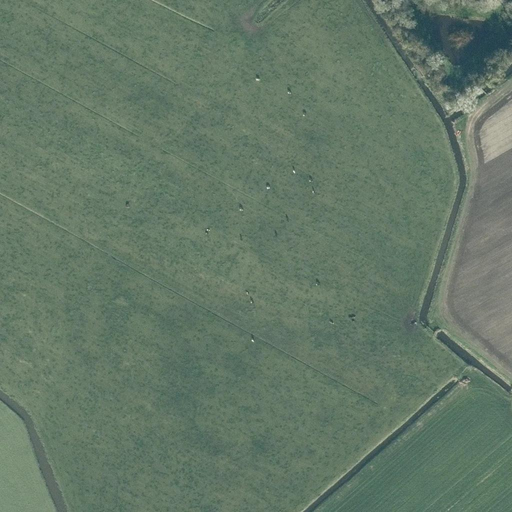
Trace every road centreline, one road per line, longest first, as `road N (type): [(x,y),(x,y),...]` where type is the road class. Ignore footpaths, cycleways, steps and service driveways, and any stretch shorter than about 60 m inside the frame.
road 1 (track): [(441,312),(473,184),(468,136),(476,112),(511,84)]
road 2 (track): [(511,378),(441,312),(424,337)]
